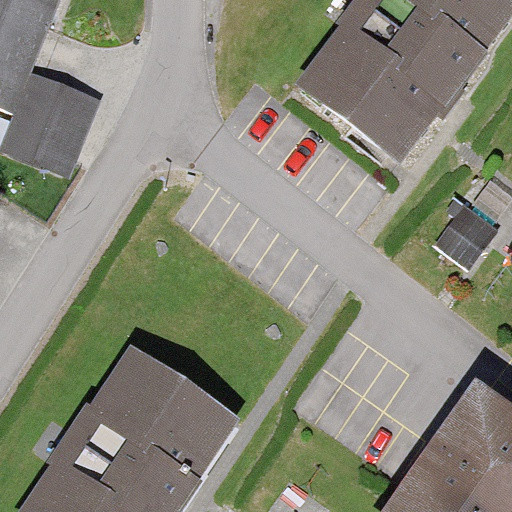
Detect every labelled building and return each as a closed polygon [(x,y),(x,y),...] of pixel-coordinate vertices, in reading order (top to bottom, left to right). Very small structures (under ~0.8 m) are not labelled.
[(32,84),(64,0),(0,0),(0,111),(14,117),(0,152),(0,159),(72,188),(101,111),(32,84)] [(511,52),(511,0),(371,0),(294,104),(409,190),(511,52)] [(457,207),(449,248),(488,256),(496,215),(457,207)] [(21,511),(194,511),(248,435),(131,354),(21,511)] [(386,511),(511,511),(511,406),(478,382),(386,511)]
